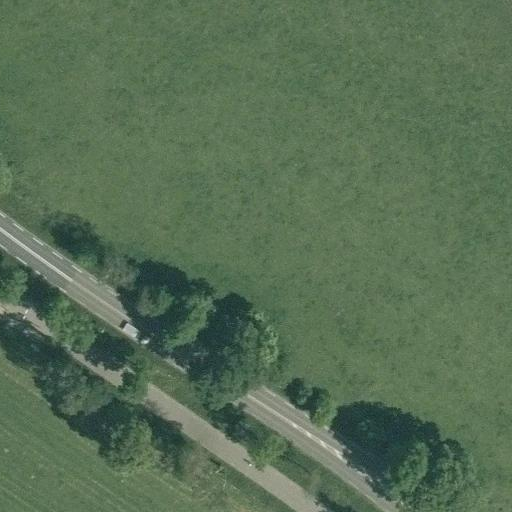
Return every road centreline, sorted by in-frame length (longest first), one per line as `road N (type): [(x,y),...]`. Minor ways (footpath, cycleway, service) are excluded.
road 1 (unclassified): [(0,286),(314,511)]
road 2 (primary): [(301,430),(113,310),(0,225)]
road 3 (primary): [(434,511),(301,430)]
road 4 (primary): [(301,430),(399,511)]
